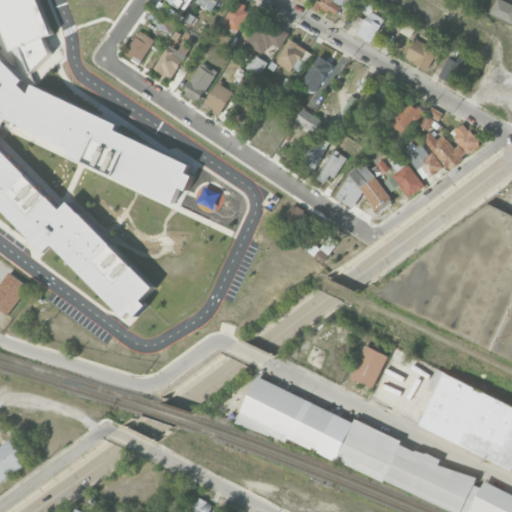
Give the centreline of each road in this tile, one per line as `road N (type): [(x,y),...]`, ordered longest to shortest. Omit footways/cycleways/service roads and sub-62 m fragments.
road 1 (secondary): [(32,511),(511,159)]
road 2 (residential): [(506,133),(370,235),(105,55)]
road 3 (residential): [(511,137),(273,0)]
road 4 (residential): [(511,480),(264,363)]
road 5 (residential): [(227,346),(212,343),(158,382),(130,386),(0,340)]
road 6 (residential): [(272,511),(149,449)]
road 7 (residential): [(112,430),(97,431),(0,504)]
